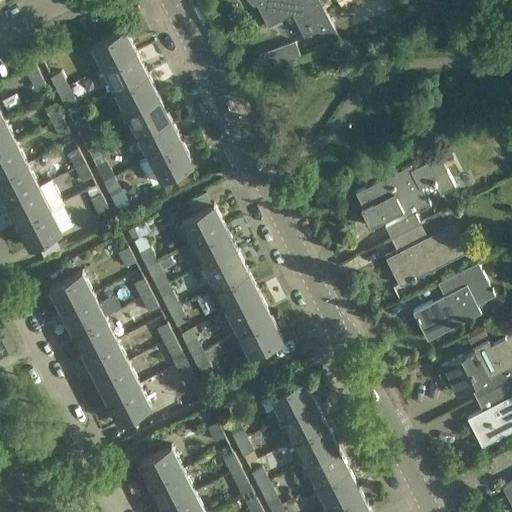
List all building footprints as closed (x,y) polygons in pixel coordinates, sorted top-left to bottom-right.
[(328,12),(321,0),(250,0),(255,5),(258,3),(270,26),(271,26),(270,25),(294,13),(306,37),(320,30),(322,35),(336,28),(328,12)] [(396,0),(403,13),(412,8),(408,0),(396,0)] [(433,1),(423,5),(427,16),(437,12),(433,1)] [(94,44),(105,67),(137,50),(126,28),(94,44)] [(295,42),(257,55),(262,69),(263,71),(272,67),(301,57),(300,55),(295,42)] [(149,73),(137,50),(105,67),(117,89),(149,73)] [(37,63),(27,69),(38,91),(48,85),(37,63)] [(71,84),(63,70),(52,75),(59,90),(71,84)] [(117,89),(128,112),(160,96),(149,73),(117,89)] [(71,84),(59,90),(67,106),(79,100),(71,84)] [(140,135),(172,118),(160,96),(128,112),(140,135)] [(45,106),(53,122),(65,116),(57,100),(45,106)] [(82,135),(94,130),(86,113),(74,119),(82,135)] [(72,130),(65,116),(53,122),(60,136),(72,130)] [(0,120),(0,148),(17,140),(5,118),(0,120)] [(140,135),(150,156),(151,157),(184,141),(172,118),(140,135)] [(102,146),(94,130),(82,135),(90,152),(102,146)] [(0,148),(0,177),(28,163),(17,140),(0,148)] [(141,161),(150,179),(157,183),(163,180),(195,164),(184,141),(151,157),(150,156),(141,161)] [(68,151),(76,167),(88,161),(80,146),(68,151)] [(385,225),(391,239),(421,224),(415,211),(430,203),(422,186),(434,180),(440,192),(456,184),(439,153),(411,167),(409,164),(355,190),(364,208),(362,209),(372,227),(404,211),(406,215),(385,225)] [(105,181),(117,175),(109,159),(97,165),(105,181)] [(83,181),(95,175),(88,161),(76,167),(83,181)] [(40,186),(28,163),(0,177),(0,185),(8,202),(40,186)] [(117,175),(105,181),(119,208),(130,202),(117,175)] [(8,202),(20,224),(52,208),(40,186),(8,202)] [(92,197),(99,212),(111,206),(103,191),(92,197)] [(215,203),(214,203),(196,212),(183,219),(194,242),(227,225),(215,203)] [(52,208),(20,224),(32,247),(63,231),(52,208)] [(130,228),(141,251),(151,245),(147,237),(143,236),(151,232),(145,221),(130,228)] [(428,236),(421,224),(391,239),(398,251),(387,257),(401,285),(472,249),(458,221),(428,236)] [(194,242),(206,264),(238,248),(227,225),(194,242)] [(137,260),(130,245),(119,251),(126,266),(137,260)] [(141,251),(148,265),(160,259),(152,245),(151,245),(141,251)] [(206,264),(217,287),(250,270),(238,248),(206,264)] [(171,282),(160,259),(148,265),(160,288),(171,282)] [(482,312),(477,302),(495,293),(478,261),(437,281),(444,295),(414,310),(428,339),(482,312)] [(52,286),(63,309),(95,292),(83,270),(52,286)] [(261,293),(250,270),(217,287),(229,310),(261,293)] [(135,281),(143,297),(154,291),(146,276),(135,281)] [(160,288),(171,311),(183,305),(171,282),(160,288)] [(154,291),(143,297),(150,311),(161,305),(154,291)] [(95,292),(63,309),(75,331),(106,315),(95,292)] [(229,310),(240,332),(273,316),(261,293),(229,310)] [(190,319),(183,305),(171,311),(178,325),(190,319)] [(75,331),(86,354),(118,338),(106,315),(75,331)] [(273,316),(240,332),(252,355),(284,338),(273,316)] [(177,336),(169,321),(157,327),(165,342),(177,336)] [(471,343),(488,334),(483,325),(466,334),(471,343)] [(205,350),(194,326),(182,332),(194,356),(205,350)] [(15,349),(4,327),(0,328),(0,350),(3,356),(15,349)] [(165,342),(177,365),(189,359),(177,336),(165,342)] [(490,377),(496,388),(511,379),(511,348),(505,336),(491,343),(488,339),(475,346),(476,348),(442,365),(457,394),(490,377)] [(118,338),(86,354),(98,377),(129,360),(118,338)] [(211,360),(219,355),(214,345),(205,350),(194,356),(201,370),(213,364),(211,360)] [(177,365),(188,387),(200,381),(189,359),(177,365)] [(98,377),(109,399),(141,383),(129,360),(98,377)] [(272,394),(284,417),(316,400),(305,378),(272,394)] [(502,400),(483,410),(469,417),(483,446),(511,431),(511,379),(496,388),(502,400)] [(141,383),(109,399),(121,422),(153,406),(141,383)] [(316,400),(284,417),(295,440),(328,423),(316,400)] [(226,435),(219,421),(208,426),(215,440),(226,435)] [(243,423),(231,429),(237,441),(249,435),(243,423)] [(295,440),(306,462),(339,446),(328,423),(295,440)] [(260,458),(249,435),(237,441),(249,463),(260,458)] [(152,484),(184,467),(172,445),(140,461),(152,484)] [(339,446),(306,462),(318,485),(351,468),(339,446)] [(224,457),(230,468),(241,462),(235,451),(224,457)] [(249,463),(253,471),(261,486),(271,480),(264,466),(260,458),(249,463)] [(250,480),(241,462),(230,468),(239,486),(250,480)] [(152,484),(163,506),(195,490),(184,467),(152,484)] [(318,485),(329,507),(362,491),(351,468),(318,485)] [(261,486),(272,508),(283,503),(271,480),(261,486)] [(163,506),(166,511),(206,511),(195,490),(163,506)] [(372,511),(362,491),(329,507),(331,511),(372,511)] [(259,496),(247,502),(252,511),(263,511),(266,511),(259,496)] [(287,511),(283,503),(272,508),(274,511),(287,511)]
